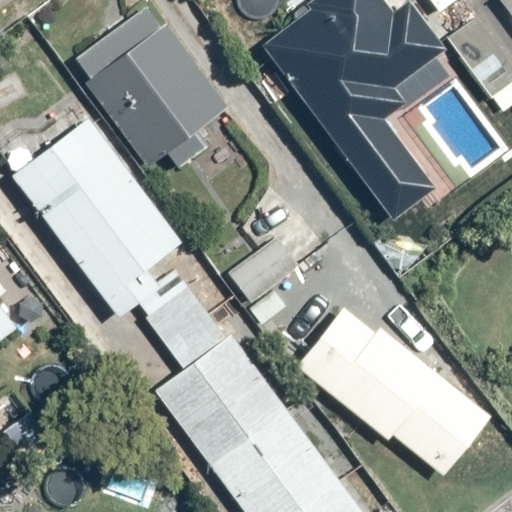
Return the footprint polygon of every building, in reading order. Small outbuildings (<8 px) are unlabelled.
[(407,0),(391,11),(383,0),(304,0),(256,36),(339,149),(404,104),(393,87),(445,48),(407,0)] [(511,0),(498,0),(511,18),(511,0)] [(228,106),(141,3),(64,59),(144,167),(228,106)] [(511,66),(474,15),(443,38),(487,97),(511,78),(511,66)] [(181,244),(84,115),(11,173),(118,315),(158,287),(144,269),(181,244)] [(303,254),(276,224),(224,271),(251,301),(303,254)] [(180,368),(151,388),(244,511),(361,511),(191,285),(146,320),(180,368)] [(343,304),(294,364),(438,478),(486,416),(343,304)] [(0,337),(14,327),(0,307),(0,337)] [(511,511),(511,487),(481,511),(511,511)]
